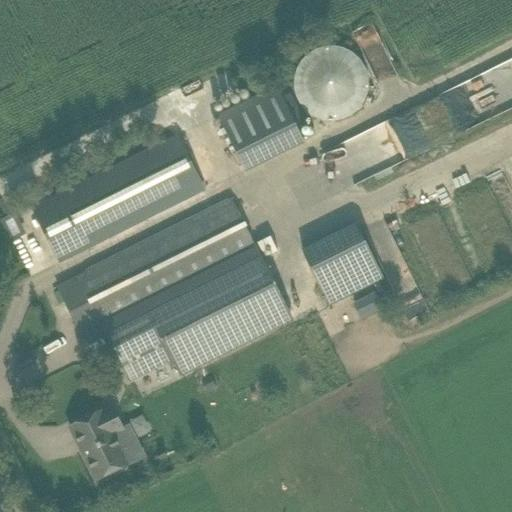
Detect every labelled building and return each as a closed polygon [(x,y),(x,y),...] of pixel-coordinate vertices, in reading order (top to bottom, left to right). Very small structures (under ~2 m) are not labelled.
[(308,55),(305,57),(303,60),(301,62),(299,65),(298,68),(296,71),(295,74),(294,77),(294,80),(294,84),(294,87),(294,90),(295,93),(296,96),(297,99),(298,102),(300,105),(302,108),(304,110),(307,112),(309,114),(312,116),(315,118),(318,119),(321,120),(324,121),(327,121),(331,122),(334,122),(337,121),(340,121),(343,120),(346,118),(349,117),(352,115),(355,113),(357,111),(359,109),(361,106),(363,103),(365,101),(366,98),(367,95),(368,91),(368,88),(369,85),(369,82),(368,78),(367,75),(367,72),(365,69),(364,66),(362,63),(360,61),(358,58),(356,56),(353,54),(350,52),(348,51),(345,49),(342,48),(338,47),(335,47),(332,47),(329,47),(325,47),(322,48),(319,49),(316,50),(313,51),(310,53),(308,55)] [(511,68),(334,140),(349,177),(511,111),(511,68)] [(218,117),(245,170),(304,141),(277,87),(218,117)] [(32,209),(58,262),(205,189),(179,136),(32,209)] [(92,338),(91,335),(102,329),(123,372),(167,350),(178,373),(291,318),(232,200),(57,287),(85,342),(92,338)] [(302,251),(329,307),(383,280),(356,224),(302,251)] [(212,380),(202,385),(206,393),(216,388),(212,380)] [(70,428),(96,481),(131,464),(117,436),(125,433),(112,407),(70,428)]
